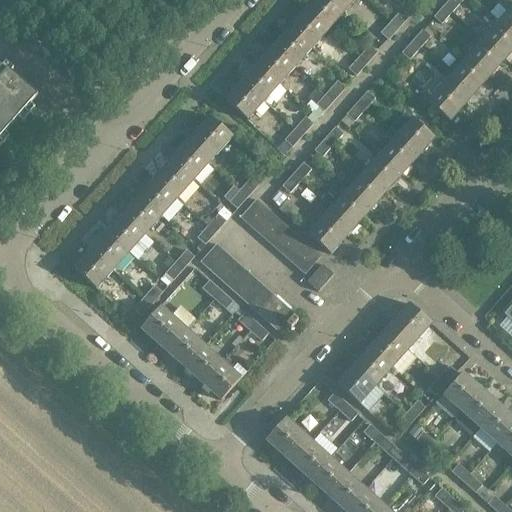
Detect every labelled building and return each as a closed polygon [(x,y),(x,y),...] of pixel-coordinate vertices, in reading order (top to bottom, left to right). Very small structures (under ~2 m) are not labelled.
[(343,13),(328,0),(315,0),(305,11),(327,31),(331,26),(343,13)] [(354,0),(328,0),(343,13),(348,7),(354,0)] [(460,0),(449,0),(444,7),(452,14),(462,2),(460,0)] [(511,7),(511,1),(510,0),(502,0),(498,5),(507,13),(511,7)] [(444,7),(433,18),(441,25),(452,14),(444,7)] [(511,7),(507,13),(499,22),(511,33),(511,7)] [(327,31),(305,11),(289,29),(311,49),(315,45),(327,31)] [(401,11),(390,23),(399,30),(409,18),(401,11)] [(511,51),(511,33),(499,22),(483,40),(505,60),(511,51)] [(390,23),(380,34),(388,42),(399,30),(390,23)] [(311,49),(289,29),(273,47),(295,67),(298,64),(311,49)] [(422,31),(412,42),(420,50),(430,38),(422,31)] [(502,63),(505,60),(483,40),(467,58),(489,78),(502,63)] [(412,42),(401,54),(409,61),(420,50),(412,42)] [(295,67),(273,47),(257,65),(279,84),(281,82),(295,67)] [(369,47),(358,58),(366,65),(377,53),(369,47)] [(358,58),(348,70),(356,77),(366,65),(358,58)] [(485,82),(489,78),(467,58),(451,76),(461,84),(454,93),(466,103),(485,82)] [(279,84),(257,65),(241,83),(263,102),(264,101),(279,84)] [(0,137),(37,96),(7,70),(0,77),(0,137)] [(466,103),(454,93),(461,84),(451,76),(428,102),(450,122),(466,103)] [(337,82),(326,94),(334,102),(345,90),(337,82)] [(263,102),(241,83),(225,101),(247,121),(263,102)] [(367,93),(356,104),(364,112),(375,100),(367,93)] [(326,94),(316,106),(324,114),(334,102),(326,94)] [(356,104),(346,116),(354,123),(364,112),(356,104)] [(418,157),(434,139),(406,114),(398,123),(404,128),(396,138),(418,157)] [(209,162),(232,136),(210,117),(194,135),(204,144),(197,152),(209,162)] [(305,118),(295,129),(303,136),(313,125),(305,118)] [(335,128),(324,140),(332,147),(343,135),(335,128)] [(295,129),(284,142),(292,149),(303,136),(295,129)] [(209,162),(197,152),(204,144),(194,135),(171,161),(193,180),(209,162)] [(417,159),(418,157),(396,138),(380,155),(402,175),(417,159)] [(324,140),(314,152),(322,159),(332,147),(324,140)] [(399,178),(402,175),(380,155),(364,173),(386,193),(399,178)] [(193,180),(171,161),(155,179),(177,198),(193,180)] [(303,164),(292,176),(300,183),(311,171),(303,164)] [(382,197),(386,193),(364,173),(348,191),(370,211),(382,197)] [(292,176),(282,188),(289,195),(300,183),(292,176)] [(177,198),(155,179),(139,196),(161,216),(177,198)] [(250,180),(239,192),(247,199),(258,187),(250,180)] [(229,195),(233,199),(229,203),(237,211),(247,199),(239,192),(235,188),(229,195)] [(365,216),(370,211),(348,191),(332,209),(341,218),(335,226),(347,237),(365,216)] [(279,192),(270,201),(278,208),(286,198),(279,192)] [(161,216),(139,196),(123,214),(145,234),(161,216)] [(256,201),(240,219),(248,226),(264,208),(256,201)] [(256,233),(272,215),(264,208),(248,226),(256,233)] [(217,216),(207,227),(215,234),(232,216),(223,209),(220,212),(219,214),(218,215),(217,216)] [(347,237),(335,226),(341,218),(332,209),(308,236),(330,255),(347,237)] [(145,234),(123,214),(107,232),(129,252),(145,234)] [(264,240),(280,222),(272,215),(256,233),(264,240)] [(280,222),(264,240),(272,247),(288,229),(280,222)] [(207,227),(197,239),(205,246),(215,234),(207,227)] [(280,255),(297,236),(288,229),(272,247),(280,255)] [(129,252),(107,232),(91,250),(113,270),(113,269),(129,252)] [(289,262),(305,243),(297,236),(280,255),(289,262)] [(297,269),(313,250),(305,243),(289,262),(297,269)] [(208,270),(224,252),(216,245),(200,263),(208,270)] [(113,270),(91,250),(74,269),(95,289),(113,270)] [(313,250),(297,269),(304,276),(321,257),(313,250)] [(186,251),(175,263),(183,270),(194,258),(186,251)] [(216,277),(232,259),(224,252),(208,270),(216,277)] [(224,285),(240,266),(232,259),(216,277),(224,285)] [(175,263),(165,275),(173,282),(183,270),(175,263)] [(232,292),(248,274),(240,266),(224,285),(232,292)] [(307,283),(318,293),(333,277),(322,267),(307,283)] [(240,299),(256,281),(248,274),(232,292),(240,299)] [(248,306),(265,288),(256,281),(240,299),(248,306)] [(209,282),(202,290),(213,300),(221,292),(209,282)] [(154,287),(144,299),(152,306),(162,294),(154,287)] [(256,313),(273,295),(265,288),(248,306),(256,313)] [(221,292),(213,300),(225,311),(232,303),(221,292)] [(294,318),(296,316),(273,295),(256,313),(280,334),(286,327),(290,331),(298,322),(294,318)] [(144,299),(133,310),(141,318),(152,306),(144,299)] [(407,350),(430,325),(409,305),(393,323),(405,334),(398,342),(407,350)] [(178,342),(186,332),(160,308),(141,330),(159,346),(169,334),(178,342)] [(244,314),(237,322),(249,332),(256,324),(244,314)] [(407,350),(398,342),(405,334),(393,323),(369,349),(391,368),(394,365),(407,350)] [(256,324),(249,332),(261,343),(268,335),(256,324)] [(185,369),(204,348),(186,332),(178,342),(169,334),(159,346),(185,369)] [(203,385),(222,364),(204,348),(185,369),(203,385)] [(391,368),(369,349),(353,367),(375,386),(377,384),(391,368)] [(397,367),(403,372),(415,357),(409,352),(397,367)] [(221,401),(240,380),(222,364),(203,385),(221,401)] [(359,404),(375,386),(353,367),(337,385),(359,404)] [(449,367),(439,379),(446,386),(457,374),(449,367)] [(462,413),(481,392),(462,375),(443,396),(462,413)] [(439,379),(428,391),(436,398),(446,386),(439,379)] [(480,429),(499,408),(481,392),(462,413),(480,429)] [(334,394),(327,402),(339,413),(346,405),(334,394)] [(417,402),(406,414),(414,421),(425,409),(417,402)] [(346,405),(339,413),(350,423),(357,416),(346,405)] [(498,445),(511,428),(511,419),(499,408),(480,429),(481,430),(498,445)] [(406,414),(396,426),(403,433),(414,421),(406,414)] [(311,443),(285,420),(266,441),(284,457),(294,445),(303,453),(311,443)] [(370,426),(363,434),(374,444),(381,436),(370,426)] [(423,432),(415,426),(407,435),(427,452),(434,444),(422,434),(423,432)] [(511,457),(511,428),(498,445),(500,447),(511,457)] [(374,444),(368,450),(376,457),(382,451),(392,461),(399,453),(381,436),(374,444)] [(323,454),(311,443),(303,453),(294,445),(284,457),(311,482),(330,460),(323,454)] [(434,444),(427,452),(439,463),(446,455),(434,444)] [(399,453),(392,461),(408,474),(415,466),(399,453)] [(329,498),(348,476),(330,460),(311,482),(329,498)] [(415,466),(408,474),(422,487),(429,479),(415,466)] [(458,466),(451,473),(463,484),(470,476),(458,466)] [(344,511),(348,511),(366,492),(348,476),(329,498),(344,511)] [(470,476),(463,484),(475,495),(482,487),(470,476)] [(441,490),(434,498),(446,509),(453,501),(441,490)] [(380,511),(384,508),(366,492),(348,511),(380,511)] [(494,498),(487,505),(494,511),(502,511),(506,508),(494,498)] [(453,501),(446,509),(449,511),(464,511),(465,511),(453,501)]
